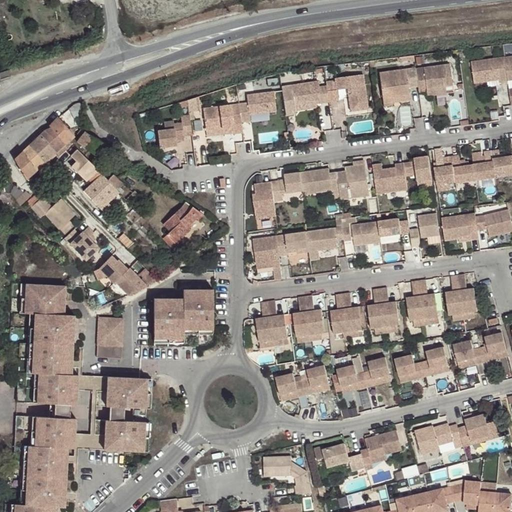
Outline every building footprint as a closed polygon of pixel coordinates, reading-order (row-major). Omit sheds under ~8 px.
[(506,58),(506,57),(472,62),(475,84),(489,83),(488,79),(500,78),(501,81),(501,83),(509,82),(509,81),(506,58)] [(419,87),(420,93),(429,92),(428,88),(455,85),(452,65),(417,69),(419,87)] [(417,69),(416,68),(380,73),(383,99),(411,95),(410,89),(419,87),(417,69)] [(337,81),(328,83),(328,88),(330,102),(339,101),(338,89),(349,88),(353,111),(369,109),(365,75),(336,79),(337,81)] [(330,102),(328,88),(321,89),(320,83),(283,88),(286,117),(297,115),(297,113),(296,104),(321,100),(322,104),(330,102)] [(428,88),(429,92),(430,96),(456,92),(455,85),(428,88)] [(250,115),(257,114),(270,113),(277,112),(276,93),(248,96),(250,115)] [(411,95),(383,99),(383,103),(411,100),(411,95)] [(321,100),(296,104),(297,113),(318,110),(317,104),(322,104),(321,100)] [(81,118),(81,112),(82,103),(76,103),(70,108),(74,118),(81,118)] [(243,133),(239,104),(204,109),(207,131),(233,127),(233,134),(243,133)] [(193,135),(190,116),(181,117),(182,123),(175,124),(174,120),(164,121),(166,130),(158,131),(161,147),(177,145),(177,141),(184,140),(184,137),(193,135)] [(74,137),(58,118),(50,126),(66,144),(74,137)] [(66,144),(50,126),(41,135),(56,153),(66,144)] [(207,137),(233,134),(233,127),(207,131),(207,137)] [(108,148),(82,128),(78,132),(82,136),(77,142),(100,158),(108,148)] [(23,152),(36,170),(56,153),(41,135),(23,152)] [(74,153),(72,155),(76,161),(79,164),(73,168),(79,174),(86,181),(88,179),(98,171),(78,149),(74,153)] [(501,150),(493,151),(496,177),(511,174),(511,155),(502,157),(501,150)] [(486,163),(474,164),(476,180),(497,177),(496,177),(493,151),(484,152),(486,163)] [(23,152),(15,159),(27,179),(36,170),(23,152)] [(415,162),(404,164),(406,176),(417,175),(417,182),(432,179),(429,156),(415,158),(415,162)] [(459,156),(452,157),(456,183),(476,180),(474,164),(469,165),(468,161),(460,162),(459,156)] [(456,183),(452,157),(443,158),(444,163),(438,163),(438,168),(435,168),(437,185),(450,184),(456,183)] [(341,197),(341,198),(349,197),(350,200),(377,196),(377,195),(373,165),(373,164),(346,168),(346,172),(338,173),(341,197)] [(382,164),(373,165),(377,195),(408,190),(406,176),(404,164),(396,165),(397,172),(393,173),(392,169),(383,171),(382,164)] [(329,169),(301,172),(303,192),(304,196),(332,192),(333,198),(341,197),(338,173),(330,174),(329,169)] [(85,191),(104,213),(112,206),(109,204),(107,201),(118,191),(117,191),(108,181),(98,171),(88,179),(92,184),(85,191)] [(285,181),(271,182),(274,203),(283,201),(282,195),(303,192),(301,172),(285,174),(285,181)] [(117,191),(120,187),(123,184),(113,175),(108,181),(117,191)] [(433,186),(432,179),(417,182),(418,188),(433,186)] [(274,203),(271,182),(256,185),(257,195),(253,195),(256,219),(276,217),(274,203)] [(41,200),(32,208),(41,218),(45,214),(60,229),(69,221),(75,215),(61,199),(53,207),(48,202),(57,194),(53,190),(41,200)] [(27,191),(17,201),(18,202),(21,206),(31,196),(27,191)] [(109,204),(120,194),(118,191),(107,201),(109,204)] [(135,191),(126,200),(134,209),(143,200),(135,191)] [(36,195),(27,203),(32,208),(41,200),(36,195)] [(175,244),(183,236),(191,230),(188,226),(197,218),(198,220),(203,215),(185,203),(182,207),(164,224),(170,231),(166,235),(175,244)] [(511,221),(510,211),(475,216),(477,230),(488,228),(490,237),(511,232),(511,221)] [(422,239),(440,237),(437,214),(418,217),(422,239)] [(475,214),(442,219),(444,242),(459,240),(459,238),(470,236),(470,240),(478,239),(477,230),(475,216),(475,214)] [(380,238),(410,234),(409,221),(400,223),(399,220),(378,223),(380,238)] [(69,221),(60,229),(65,235),(74,226),(69,221)] [(380,238),(378,223),(352,226),(355,247),(381,244),(380,238)] [(309,252),(310,260),(320,259),(319,251),(338,249),(337,242),(344,241),(343,231),(343,228),(307,233),(309,252)] [(90,229),(72,246),(88,262),(100,250),(94,244),(90,240),(93,237),(95,235),(90,229)] [(350,230),(343,231),(344,241),(345,242),(351,242),(350,230)] [(276,237),(279,257),(289,256),(289,254),(288,251),(297,249),(298,253),(298,254),(309,252),(307,233),(276,237)] [(162,239),(175,252),(187,240),(183,236),(175,244),(166,235),(162,239)] [(279,257),(276,237),(253,240),(256,266),(271,264),(272,269),(280,268),(279,257)] [(152,283),(157,280),(146,268),(141,274),(144,277),(143,279),(135,273),(130,279),(125,274),(129,270),(124,265),(123,266),(118,262),(115,265),(110,259),(106,264),(100,270),(95,272),(99,281),(108,278),(115,284),(117,283),(130,295),(138,290),(147,286),(152,283)] [(272,269),(271,264),(256,266),(257,274),(272,273),(272,269)] [(130,279),(135,273),(130,268),(129,270),(125,274),(130,279)] [(468,290),(466,275),(458,276),(464,314),(474,313),(478,312),(475,293),(469,294),(468,290)] [(464,314),(458,276),(451,277),(453,292),(454,296),(447,297),(450,316),(454,316),(464,314)] [(429,296),(426,281),(419,282),(425,320),(435,318),(438,318),(435,299),(429,300),(429,296)] [(419,282),(412,283),(415,298),(415,302),(409,302),(412,322),(416,321),(425,320),(419,282)] [(67,286),(31,285),(31,289),(30,289),(26,293),(25,305),(29,309),(30,309),(30,314),(38,314),(38,320),(36,319),(33,321),(31,335),(36,339),(37,339),(37,343),(27,343),(19,343),(18,358),(24,359),(22,402),(50,403),(56,404),(55,418),(49,418),(23,417),(21,460),(14,460),(13,475),(22,476),(31,477),(31,481),(28,481),(26,484),(25,496),(28,500),(30,500),(29,506),(20,505),(20,510),(19,510),(15,511),(54,511),(54,507),(65,508),(66,483),(67,462),(67,456),(68,448),(75,448),(75,434),(76,419),(70,418),(71,405),(77,405),(77,390),(78,375),(73,375),(73,367),(73,361),(75,316),(65,315),(67,286)] [(31,289),(31,285),(22,285),(20,313),(28,314),(30,314),(30,309),(29,309),(25,305),(26,293),(30,289),(31,289)] [(386,327),(396,326),(400,325),(397,306),(391,306),(390,303),(387,288),(381,289),(386,327)] [(154,299),(154,333),(158,333),(158,335),(161,338),(175,338),(177,335),(177,333),(182,333),(182,324),(188,325),(188,326),(191,329),(204,329),(207,326),(207,324),(213,324),(213,289),(183,289),(182,299),(154,299)] [(373,329),(377,328),(386,327),(381,289),(373,290),(376,305),(376,309),(369,310),(373,329)] [(349,332),(359,331),(362,330),(359,312),(354,312),(353,309),(351,293),(344,294),(349,332)] [(344,294),(336,295),(339,310),(339,314),(333,315),(336,334),(340,333),(349,332),(344,294)] [(314,296),(306,297),(312,336),(322,334),(326,334),(323,314),(316,315),(316,311),(314,296)] [(306,297),(300,298),(301,313),(302,318),(295,318),(298,337),(302,337),(312,336),(306,297)] [(276,302),(269,303),(274,340),(284,339),(288,339),(286,320),(279,320),(278,317),(276,302)] [(269,303),(262,303),(264,319),(265,322),(258,324),(261,342),(264,342),(274,340),(269,303)] [(38,314),(30,314),(28,314),(27,343),(37,343),(37,339),(36,339),(31,335),(33,321),(36,319),(38,320),(38,314)] [(124,319),(100,317),(97,358),(122,359),(124,319)] [(182,333),(182,334),(213,333),(213,324),(207,324),(207,326),(204,329),(191,329),(188,326),(188,325),(182,324),(182,333)] [(158,333),(154,333),(154,344),(182,343),(182,334),(182,333),(177,333),(177,335),(175,338),(161,338),(158,335),(158,333)] [(508,351),(504,333),(487,338),(489,347),(481,348),(485,363),(492,362),(491,355),(508,351)] [(485,363),(481,348),(474,350),(472,342),(455,346),(459,363),(476,359),(478,365),(485,363)] [(423,363),(426,378),(433,376),(432,370),(450,365),(446,348),(428,352),(430,361),(423,363)] [(510,357),(508,351),(491,355),(492,362),(510,357)] [(419,380),(426,378),(423,363),(415,365),(414,356),(396,360),(400,377),(417,373),(419,380)] [(364,374),(368,390),(376,388),(375,380),(391,377),(387,359),(371,363),(373,372),(364,374)] [(476,359),(459,363),(460,369),(478,365),(476,359)] [(362,372),(371,366),(367,360),(358,366),(362,372)] [(432,370),(433,376),(451,372),(450,365),(432,370)] [(304,381),(308,397),(315,396),(313,388),(330,385),(326,367),(309,371),(311,380),(304,381)] [(360,391),(368,390),(364,374),(358,375),(355,367),(339,371),(343,389),(359,384),(360,391)] [(402,384),(419,380),(417,373),(400,377),(402,384)] [(301,399),(308,397),(304,381),(297,383),(295,374),(277,379),(281,396),(299,392),(301,399)] [(93,376),(78,375),(77,390),(92,391),(93,376)] [(100,449),(144,451),(146,422),(146,408),(148,379),(93,376),(92,391),(91,406),(96,406),(109,407),(109,420),(95,420),(91,420),(90,435),(89,449),(100,449)] [(375,380),(376,388),(393,383),(391,377),(375,380)] [(345,395),(360,391),(359,384),(343,389),(345,395)] [(313,388),(315,396),(332,392),(330,385),(313,388)] [(283,403),(301,399),(299,392),(281,396),(283,403)] [(466,426),(458,428),(461,439),(463,447),(470,445),(471,445),(470,441),(498,434),(495,422),(486,424),(483,415),(472,418),(465,420),(466,426)] [(21,460),(23,417),(16,416),(14,460),(21,460)] [(458,428),(457,424),(449,426),(448,424),(429,429),(429,427),(415,431),(422,455),(439,451),(438,445),(461,439),(458,428)] [(369,449),(361,451),(362,454),(365,466),(372,464),(371,459),(385,454),(402,450),(396,431),(366,439),(369,449)] [(90,435),(75,434),(75,448),(89,449),(90,435)] [(470,441),(471,445),(499,438),(498,434),(470,441)] [(463,447),(467,462),(474,460),(470,445),(463,447)] [(352,473),(366,470),(365,466),(362,454),(349,458),(346,446),(324,452),(323,448),(315,451),(318,462),(325,460),(328,469),(349,464),(352,473)] [(386,460),(385,454),(371,459),(372,464),(386,460)] [(296,495),(311,493),(307,471),(291,462),(291,458),(263,458),(263,476),(290,476),(296,478),(297,486),(295,486),(296,495)] [(419,463),(395,468),(397,477),(422,472),(419,463)] [(31,477),(22,476),(20,505),(29,506),(30,500),(28,500),(25,496),(26,484),(28,481),(31,481),(31,477)] [(480,491),(481,482),(465,480),(465,483),(451,486),(454,501),(464,499),(463,503),(479,505),(480,491)] [(446,503),(454,501),(451,486),(428,492),(432,511),(441,511),(448,510),(446,503)] [(479,505),(478,511),(494,511),(496,492),(480,491),(479,505)] [(416,511),(432,511),(428,492),(412,496),(416,511)] [(496,492),(494,511),(510,511),(511,494),(496,492)] [(416,511),(412,496),(397,499),(399,509),(391,511),(416,511)] [(189,497),(179,497),(180,509),(190,508),(189,497)] [(176,511),(175,500),(159,502),(160,511),(176,511)]
